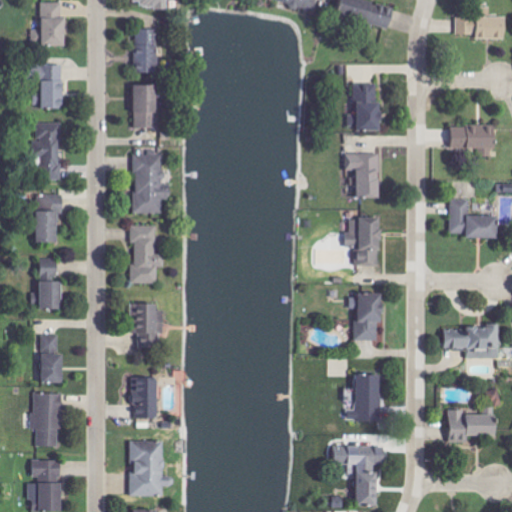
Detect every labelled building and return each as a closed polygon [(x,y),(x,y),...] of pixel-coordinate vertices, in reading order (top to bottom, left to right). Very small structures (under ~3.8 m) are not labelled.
[(135,0),(136,3),(144,3),(144,10),(169,10),(168,0),(135,0)] [(270,0),(316,12),(319,0),(270,0)] [(397,9),(360,0),(340,0),(337,16),(392,29),(397,9)] [(68,48),(68,19),(63,19),(64,4),(44,3),(44,48),(68,48)] [(508,18),(458,18),(458,35),(478,36),(478,40),(508,40),(508,18)] [(159,30),(136,31),(137,75),(159,74),(159,30)] [(65,110),(65,66),(34,66),(34,81),(44,81),(44,110),(65,110)] [(356,85),(356,106),(360,106),(360,115),(350,115),(350,128),(360,128),(360,132),(383,132),(383,85),(356,85)] [(136,130),(159,130),(159,87),(137,87),(136,130)] [(63,124),(37,123),(36,158),(42,158),(42,180),(62,180),(63,124)] [(499,157),(498,126),(453,127),(454,150),(479,150),(479,157),(499,157)] [(136,214),(164,214),(165,201),(172,201),(173,189),(164,188),(164,149),(137,149),(136,214)] [(347,155),(348,172),(359,171),(360,200),(383,199),(381,154),(347,155)] [(511,185),(498,185),(498,193),(511,193),(511,185)] [(60,244),(59,214),(65,213),(65,195),(38,195),(39,245),(60,244)] [(471,201),(453,200),(452,234),(469,235),(469,239),(501,240),(501,218),(471,217),(471,201)] [(376,265),(376,251),(383,251),(384,220),(352,219),(352,232),(347,232),(347,249),(357,249),(357,264),(376,265)] [(159,284),(159,268),(166,268),(166,254),(158,255),(158,226),(132,227),(132,244),(137,244),(137,264),(132,264),(132,284),(159,284)] [(65,311),(64,283),(42,283),(43,311),(65,311)] [(381,341),(381,324),(385,324),(386,296),(352,295),(352,310),(361,310),(360,320),(357,320),(357,341),(381,341)] [(164,305),(134,305),(133,335),(141,335),(140,352),(163,352),(164,305)] [(502,328),(447,329),(447,350),(469,350),(469,360),(502,359),(502,328)] [(66,383),(66,354),(61,354),(60,335),(43,336),(44,383),(66,383)] [(350,377),(350,358),(330,359),(331,377),(350,377)] [(349,420),(382,421),(384,376),(359,376),(358,410),(349,409),(349,420)] [(137,419),(161,418),(160,377),(133,378),(134,404),(137,404),(137,419)] [(65,393),(35,393),(34,429),(38,429),(38,446),(59,446),(60,429),(64,429),(65,393)] [(500,435),(500,417),(466,417),(465,411),(451,412),(451,442),(471,441),(471,435),(500,435)] [(165,496),(165,486),(175,486),(175,476),(166,476),(165,441),(133,441),(134,472),(132,472),(132,497),(165,496)] [(360,464),(359,506),(379,506),(379,465),(387,465),(387,446),(336,446),(336,464),(360,464)] [(63,475),(63,459),(34,460),(35,475),(63,475)] [(30,483),(30,500),(34,500),(34,511),(64,511),(64,482),(30,483)]
